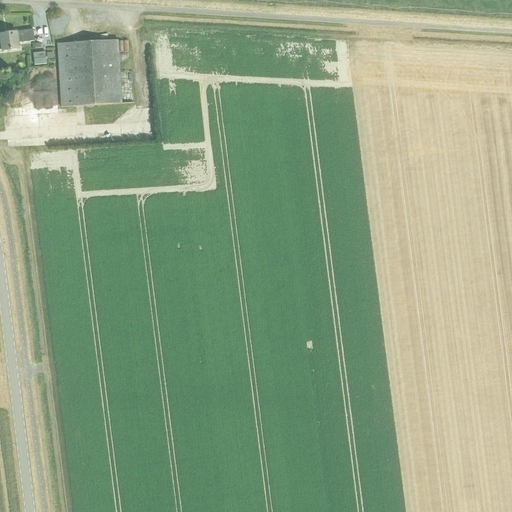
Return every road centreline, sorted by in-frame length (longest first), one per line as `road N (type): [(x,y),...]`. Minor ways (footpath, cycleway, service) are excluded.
road 1 (unclassified): [(511,31),(0,0)]
road 2 (secondary): [(30,511),(0,271)]
